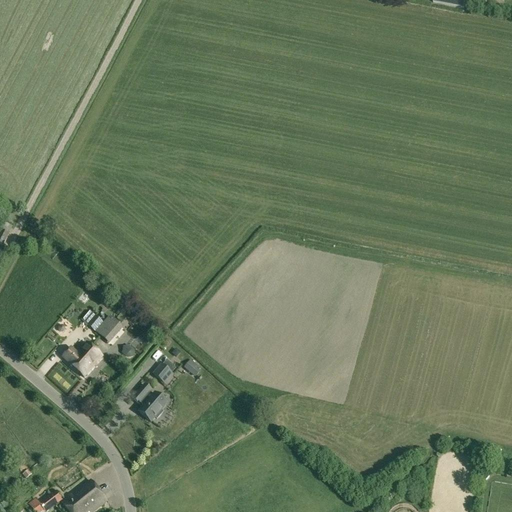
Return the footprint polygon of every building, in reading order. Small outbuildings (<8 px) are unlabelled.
[(433,0),(433,3),(463,9),(465,0),(433,0)] [(8,235),(0,230),(0,244),(2,246),(8,235)] [(94,332),(102,323),(89,312),(81,321),(94,332)] [(98,330),(105,336),(118,318),(111,313),(98,330)] [(127,335),(132,330),(119,319),(105,337),(114,344),(123,332),(127,335)] [(60,326),(58,328),(58,332),(60,334),(63,334),(66,332),(66,328),(63,326),(60,326)] [(143,343),(148,347),(154,339),(150,335),(143,343)] [(85,362),(95,351),(86,343),(77,354),(70,349),(62,358),(68,364),(73,369),(78,363),(82,366),(85,362)] [(122,354),(126,358),(127,358),(128,358),(129,359),(130,359),(131,358),(132,358),(133,358),(133,357),(134,356),(135,355),(135,354),(135,353),(135,352),(135,351),(134,351),(128,346),(122,354)] [(102,357),(95,351),(85,362),(82,366),(78,363),(73,369),(84,378),(102,357)] [(161,367),(154,375),(163,383),(170,374),(161,367)] [(197,367),(191,374),(196,379),(202,372),(197,367)] [(144,407),(139,413),(151,423),(155,418),(157,420),(162,413),(161,412),(166,405),(154,395),(152,397),(149,394),(151,392),(144,386),(133,400),(139,405),(140,404),(144,407)] [(23,475),(26,480),(32,475),(28,470),(23,475)] [(67,511),(93,511),(107,502),(91,481),(61,504),(67,511)] [(35,500),(28,505),(33,511),(48,511),(63,500),(56,491),(39,504),(35,500)]
